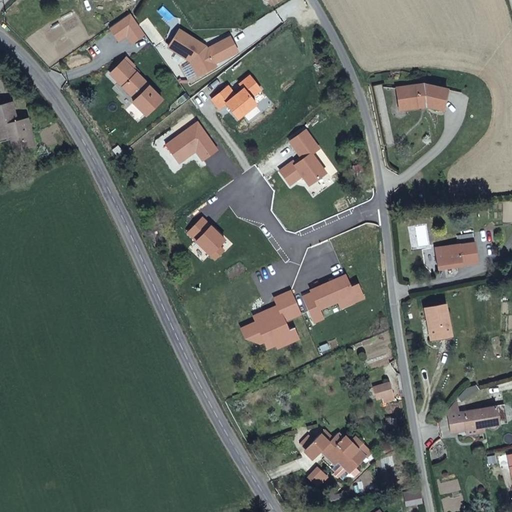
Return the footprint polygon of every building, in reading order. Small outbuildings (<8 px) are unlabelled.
[(131,13),(110,28),(119,41),(127,35),(133,43),(145,34),(131,13)] [(237,51),(231,38),(230,37),(207,49),(206,47),(179,30),(168,47),(190,61),(191,63),(198,76),(216,66),(215,64),(237,51)] [(163,100),(133,71),(136,68),(126,58),(113,72),(120,79),(118,81),(137,100),(133,102),(147,115),(163,100)] [(120,79),(113,72),(111,74),(118,81),(120,79)] [(236,96),(228,87),(212,99),(220,109),(226,104),(238,119),(257,104),(251,98),(261,90),(250,76),(240,84),(244,89),(236,96)] [(398,88),(400,103),(406,102),(407,109),(420,108),(420,104),(426,103),(427,107),(444,111),(448,90),(425,85),(398,88)] [(0,139),(11,137),(12,142),(14,151),(34,146),(27,119),(23,120),(17,122),(11,103),(0,106),(0,139)] [(194,148),(196,151),(203,161),(218,150),(198,122),(166,145),(179,163),(193,153),(191,150),(194,148)] [(306,131),(290,142),(303,159),(296,165),(293,162),(281,171),(290,184),(303,175),(309,185),(326,173),(312,154),(319,149),(306,131)] [(202,218),(188,233),(215,259),(224,250),(219,246),(225,240),(202,218)] [(458,236),(459,245),(475,242),(473,233),(458,236)] [(475,242),(459,245),(436,248),(439,268),(478,262),(475,242)] [(312,293),(302,297),(314,322),(323,318),(319,309),(338,301),(352,295),(355,301),(364,298),(358,284),(351,287),(345,275),(310,290),(312,293)] [(256,322),(251,324),(245,338),(259,344),(264,341),(273,338),(276,345),(278,348),(299,339),(294,328),(289,330),(285,321),(301,314),(291,291),(274,298),(277,306),(281,313),(271,317),(268,310),(254,316),(256,322)] [(352,295),(338,301),(341,308),(355,301),(352,295)] [(433,339),(451,336),(445,304),(425,308),(427,318),(429,318),(433,339)] [(277,306),(268,310),(271,317),(281,313),(277,306)] [(245,338),(251,324),(241,328),(245,338)] [(273,338),(264,341),(267,348),(276,345),(273,338)] [(392,395),(389,384),(376,388),(379,398),(392,395)] [(458,402),(448,412),(448,415),(459,413),(458,402)] [(459,413),(448,415),(451,433),(467,431),(483,428),(507,424),(504,405),(494,407),(489,408),(459,413)] [(366,457),(361,452),(357,449),(362,444),(356,437),(349,443),(338,433),(329,442),(321,434),(315,440),(306,449),(314,457),(321,450),(327,456),(330,452),(339,461),(351,473),(356,467),(366,457)] [(306,449),(315,440),(310,434),(300,444),(306,449)] [(357,449),(361,452),(366,448),(362,444),(357,449)] [(335,465),(339,461),(330,452),(327,456),(323,460),(332,469),(335,465)] [(361,471),(356,467),(351,473),(339,461),(335,465),(346,476),(355,478),(361,471)] [(319,485),(326,479),(320,471),(312,478),(319,485)] [(342,494),(335,496),(330,498),(331,504),(344,500),(342,494)] [(420,494),(405,497),(406,506),(421,503),(420,494)]
